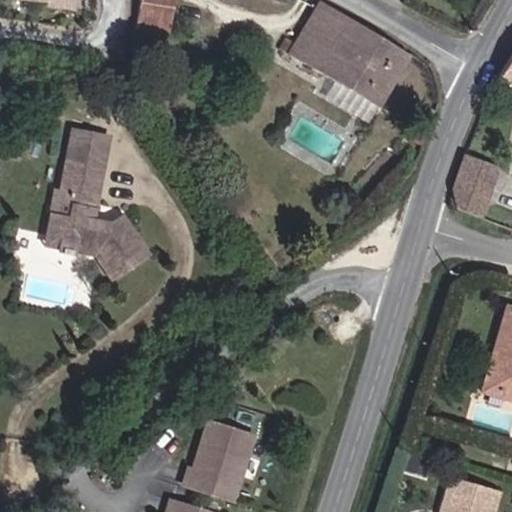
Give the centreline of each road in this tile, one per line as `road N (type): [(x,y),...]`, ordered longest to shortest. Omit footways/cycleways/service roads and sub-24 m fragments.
road 1 (unclassified): [(24,511),(336,275),(396,289)]
road 2 (tertiary): [(328,511),(396,289)]
road 3 (tertiary): [(419,232),(486,64)]
road 4 (residential): [(111,0),(105,44),(0,30)]
road 5 (unclassified): [(486,64),(356,0)]
